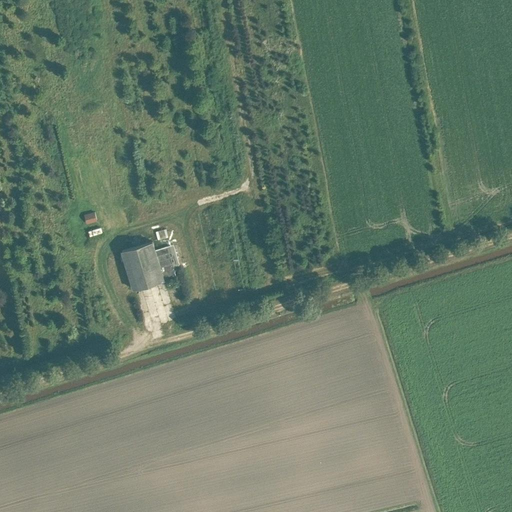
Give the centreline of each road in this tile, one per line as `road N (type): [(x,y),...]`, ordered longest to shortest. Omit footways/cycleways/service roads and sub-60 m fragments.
road 1 (track): [(511,233),(145,346)]
road 2 (unclassified): [(0,391),(145,346)]
